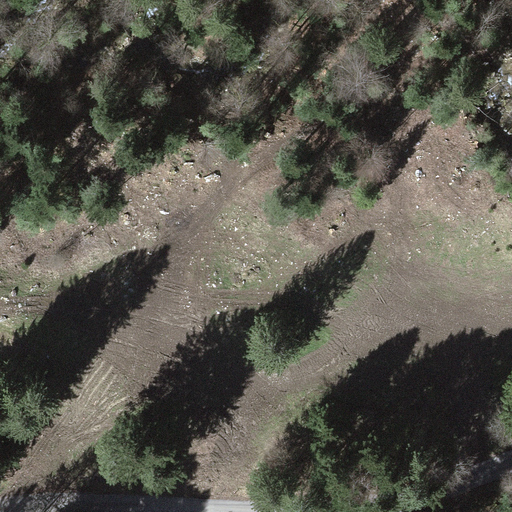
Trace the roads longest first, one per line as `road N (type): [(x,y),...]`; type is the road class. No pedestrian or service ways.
road 1 (tertiary): [(511,457),(414,497),(308,511)]
road 2 (tertiary): [(210,511),(96,503),(0,508)]
